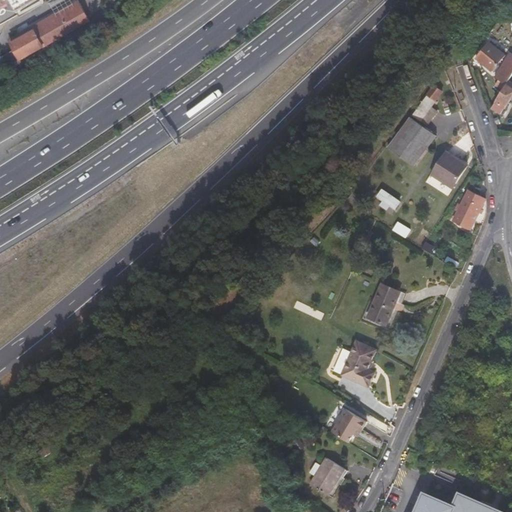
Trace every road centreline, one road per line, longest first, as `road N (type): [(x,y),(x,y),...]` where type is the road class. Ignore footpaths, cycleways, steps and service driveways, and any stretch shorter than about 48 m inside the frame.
road 1 (motorway): [(0,360),(190,197),(394,0)]
road 2 (motorway): [(0,230),(169,120),(324,0)]
road 3 (unclassified): [(511,222),(491,235),(363,511)]
road 4 (motorway): [(256,0),(147,84),(0,177)]
road 5 (motorway): [(204,0),(0,132)]
